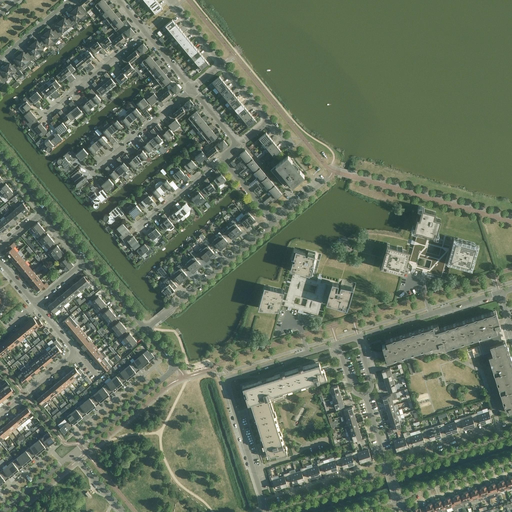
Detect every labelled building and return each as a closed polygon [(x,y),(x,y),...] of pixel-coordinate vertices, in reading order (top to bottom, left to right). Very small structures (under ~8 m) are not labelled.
[(101,0),(95,5),(99,9),(106,3),(105,1),(105,0),(106,0),(105,0),(101,0)] [(153,0),(147,5),(151,10),(158,3),(155,0),(153,0)] [(99,9),(102,13),(113,4),(112,3),(109,4),(109,5),(108,5),(106,3),(99,9)] [(158,3),(151,10),(154,14),(162,8),(158,3)] [(102,13),(106,17),(113,11),(111,9),(112,8),(115,6),(113,4),(102,13)] [(80,6),(79,7),(78,6),(74,10),(74,9),(74,10),(80,18),(85,14),(86,15),(88,13),(81,5),(80,6)] [(71,16),(69,18),(74,25),(77,22),(76,21),(80,18),(74,10),(73,10),(74,10),(69,14),(71,16)] [(106,17),(109,22),(120,13),(119,11),(116,13),(115,13),(113,11),(106,17)] [(109,22),(112,26),(120,19),(118,17),(119,16),(119,17),(121,14),(120,13),(109,22)] [(60,21),(67,29),(71,25),(72,27),(74,25),(69,18),(67,20),(65,17),(60,21)] [(120,19),(112,26),(116,30),(127,21),(126,19),(123,21),(122,22),(120,19)] [(164,26),(168,31),(176,25),(172,20),(164,26)] [(58,27),(55,29),(61,36),(63,34),(64,35),(69,32),(67,29),(60,21),(56,25),(58,27)] [(168,31),(172,35),(179,29),(176,25),(168,31)] [(125,31),(122,34),(126,39),(129,36),(130,36),(135,32),(130,27),(126,31),(125,31)] [(46,32),(55,43),(59,39),(58,38),(61,36),(55,29),(53,31),(51,29),(47,32),(46,32)] [(172,35),(175,39),(183,33),(179,29),(172,35)] [(55,43),(46,32),(46,33),(42,36),(44,39),(42,41),(47,47),(50,45),(51,46),(55,43)] [(175,39),(179,44),(187,38),(183,33),(175,39)] [(126,39),(122,34),(113,41),(117,46),(126,39)] [(110,44),(114,50),(117,48),(108,37),(107,37),(108,37),(104,40),(104,39),(104,40),(102,37),(98,40),(105,49),(106,48),(105,48),(109,45),(109,46),(109,45),(110,44)] [(179,44),(183,48),(190,42),(187,38),(179,44)] [(33,43),(32,44),(39,52),(42,54),(43,53),(43,52),(44,51),(42,49),(43,48),(45,49),(47,47),(42,41),(39,43),(37,40),(33,44),(33,43)] [(99,49),(104,55),(107,53),(97,41),(97,42),(94,44),(94,45),(91,47),(90,47),(95,53),(98,50),(99,50),(98,50),(99,49)] [(183,48),(186,53),(194,46),(190,42),(183,48)] [(139,48),(135,50),(140,55),(143,52),(148,48),(143,43),(138,47),(139,48)] [(30,50),(28,52),(33,59),(36,57),(35,55),(39,52),(32,44),(33,44),(28,48),(30,50)] [(186,53),(190,57),(197,51),(194,46),(186,53)] [(140,55),(135,50),(127,57),(131,62),(140,55)] [(19,55),(25,63),(30,59),(31,61),(33,59),(28,52),(26,54),(24,51),(19,55)] [(190,57),(194,61),(201,55),(197,51),(190,57)] [(94,58),(89,52),(86,55),(84,53),(83,52),(80,55),(89,65),(92,69),(95,67),(89,61),(90,60),(91,61),(91,60),(94,58)] [(142,61),(145,66),(153,59),(151,57),(152,56),(154,54),(153,52),(142,61)] [(17,61),(14,63),(20,70),(22,68),(21,67),(25,63),(19,55),(14,59),(17,61)] [(89,65),(80,55),(79,56),(78,56),(78,57),(78,58),(78,59),(78,60),(79,61),(76,64),(76,63),(75,64),(80,69),(83,66),(84,66),(84,65),(86,68),(89,65)] [(194,61),(197,66),(205,60),(201,55),(194,61)] [(122,69),(127,75),(127,74),(130,71),(130,72),(133,74),(136,71),(125,57),(122,59),(127,65),(126,66),(125,66),(126,66),(123,69),(122,68),(122,69)] [(145,66),(149,70),(160,61),(158,59),(156,61),(155,62),(153,59),(145,66)] [(205,60),(197,66),(201,70),(208,64),(205,60)] [(149,70),(152,74),(160,68),(158,65),(159,64),(159,65),(161,62),(160,61),(149,70)] [(5,66),(12,74),(16,71),(20,76),(23,74),(14,63),(12,65),(10,63),(5,66)] [(75,69),(71,63),(70,64),(67,67),(67,66),(67,67),(64,69),(70,77),(72,75),(71,73),(71,72),(72,72),(75,69),(75,70),(75,69)] [(3,73),(1,75),(6,81),(8,79),(7,78),(12,74),(5,66),(5,67),(1,70),(3,73)] [(152,74),(156,78),(167,69),(165,67),(163,69),(162,70),(160,68),(152,74)] [(70,77),(64,69),(63,69),(64,70),(60,72),(60,73),(57,75),(56,75),(61,81),(62,81),(61,80),(64,78),(65,78),(66,77),(70,83),(73,81),(70,77)] [(156,78),(159,82),(167,76),(165,74),(166,73),(168,71),(167,69),(156,78)] [(116,78),(115,78),(120,84),(121,84),(120,83),(124,81),(127,78),(128,78),(121,70),(118,72),(120,75),(119,75),(116,78)] [(102,81),(109,90),(109,89),(112,87),(112,86),(115,84),(116,84),(106,72),(104,75),(106,78),(105,78),(105,79),(102,81)] [(167,76),(159,82),(163,87),(170,81),(174,77),(172,76),(169,77),(170,78),(169,78),(167,76)] [(46,83),(58,97),(60,95),(56,89),(56,88),(57,89),(57,88),(60,86),(53,77),(50,80),(52,83),(49,86),(46,83)] [(212,83),(215,88),(223,81),(219,77),(212,83)] [(109,90),(102,81),(102,82),(99,84),(98,84),(98,85),(95,82),(92,84),(102,95),(105,92),(105,93),(105,92),(108,89),(109,90)] [(215,88),(219,92),(226,86),(223,81),(215,88)] [(58,97),(46,83),(45,84),(44,84),(44,85),(44,86),(44,87),(45,88),(45,89),(42,92),(42,91),(41,92),(46,97),(47,97),(46,97),(50,94),(50,95),(50,94),(51,93),(55,99),(58,97)] [(172,87),(168,90),(172,95),(176,92),(176,93),(181,88),(177,83),(172,87)] [(219,92),(223,96),(230,90),(226,86),(219,92)] [(89,100),(94,106),(97,103),(100,100),(101,100),(91,89),(89,91),(94,97),(93,97),(92,97),(92,98),(89,100)] [(150,95),(151,96),(150,96),(151,96),(148,99),(147,99),(152,105),(152,104),(155,102),(156,102),(155,101),(156,101),(158,103),(161,101),(152,90),(150,91),(150,92),(150,93),(150,94),(150,95)] [(172,95),(168,90),(160,97),(164,102),(172,95)] [(223,96),(226,101),(234,95),(230,90),(223,96)] [(41,105),(37,101),(38,100),(41,97),(42,97),(37,91),(37,92),(34,94),(33,94),(33,95),(30,97),(38,107),(41,105)] [(226,101),(230,105),(237,99),(234,95),(226,101)] [(23,98),(23,99),(24,102),(19,107),(23,113),(31,106),(33,104),(26,96),(23,98)] [(141,109),(143,111),(148,117),(151,115),(147,110),(148,110),(148,109),(151,107),(144,98),(141,101),(140,100),(140,101),(137,103),(137,104),(141,109)] [(185,104),(182,107),(186,112),(190,108),(194,104),(190,99),(185,103),(185,104)] [(230,105),(233,109),(241,103),(237,99),(230,105)] [(70,112),(75,118),(75,117),(78,115),(79,115),(78,114),(81,112),(82,112),(77,106),(72,100),(69,104),(74,109),(70,112)] [(94,106),(89,100),(86,103),(85,103),(86,103),(85,104),(83,102),(80,104),(89,115),(93,112),(90,109),(90,108),(93,106),(94,106)] [(233,109),(237,114),(245,108),(241,103),(233,109)] [(186,112),(182,107),(173,114),(178,119),(186,112)] [(130,108),(127,111),(134,120),(134,119),(137,117),(137,116),(138,116),(140,118),(142,116),(141,114),(136,108),(136,109),(133,111),(132,111),(130,108)] [(188,118),(192,122),(200,115),(198,113),(199,112),(199,113),(201,110),(200,109),(200,108),(188,118)] [(237,114),(241,118),(248,112),(245,108),(237,114)] [(75,118),(70,112),(67,115),(67,114),(66,115),(67,115),(66,116),(61,110),(58,112),(63,118),(68,123),(71,120),(71,121),(72,120),(71,120),(75,117),(75,118)] [(26,122),(30,128),(38,121),(36,119),(30,111),(25,115),(29,120),(26,122)] [(134,120),(127,111),(126,111),(129,114),(126,117),(125,117),(122,115),(119,117),(131,131),(134,129),(129,123),(130,122),(130,123),(130,122),(133,120),(134,120)] [(241,118),(244,123),(252,117),(248,112),(241,118)] [(168,125),(173,131),(174,131),(173,130),(177,128),(177,127),(180,125),(181,125),(171,113),(169,116),(173,121),(173,122),(172,122),(169,125),(168,125)] [(192,122),(195,126),(206,117),(205,115),(202,117),(202,118),(200,115),(192,122)] [(195,126),(199,130),(207,124),(205,122),(205,121),(206,121),(208,119),(206,117),(195,126)] [(252,117),(244,123),(248,127),(256,121),(252,117)] [(108,123),(115,131),(118,128),(118,129),(118,128),(119,127),(121,130),(124,128),(117,120),(114,123),(113,123),(110,126),(108,123)] [(38,121),(30,128),(35,133),(38,131),(42,135),(47,131),(40,123),(38,121)] [(51,123),(60,134),(60,133),(63,131),(64,131),(67,128),(62,122),(62,123),(59,125),(59,126),(58,126),(53,121),(51,123)] [(115,131),(108,123),(104,126),(106,128),(106,129),(107,129),(103,131),(109,139),(112,137),(110,135),(111,134),(112,134),(111,134),(114,131),(115,132),(115,131)] [(199,130),(202,134),(213,125),(212,124),(209,125),(209,126),(208,126),(207,124),(199,130)] [(202,134),(206,139),(213,132),(212,130),(212,129),(213,129),(215,127),(213,125),(202,134)] [(158,129),(167,140),(170,137),(171,137),(170,137),(174,134),(169,128),(169,129),(166,131),(165,131),(166,132),(165,132),(160,127),(158,129)] [(150,131),(153,134),(155,137),(154,137),(151,140),(150,140),(158,149),(159,148),(159,147),(159,146),(160,146),(160,145),(159,144),(159,143),(159,142),(162,140),(158,134),(157,134),(153,129),(150,131)] [(47,150),(48,151),(49,151),(50,151),(51,151),(51,150),(52,150),(52,149),(52,148),(52,147),(53,145),(54,147),(63,140),(56,132),(53,134),(55,137),(50,141),(49,140),(45,143),(48,146),(47,147),(47,148),(47,149),(47,150)] [(213,132),(206,139),(209,143),(220,134),(220,133),(220,134),(219,132),(216,133),(216,134),(215,134),(213,132)] [(258,139),(262,144),(269,138),(266,133),(258,139)] [(94,138),(93,139),(100,148),(100,147),(103,145),(103,144),(104,144),(109,150),(111,147),(102,136),(102,137),(99,139),(98,139),(98,138),(97,138),(96,138),(96,137),(95,138),(94,138)] [(141,138),(139,140),(143,146),(148,152),(148,151),(151,149),(152,149),(153,150),(154,150),(155,150),(156,150),(158,149),(150,140),(147,143),(146,144),(141,138)] [(262,144),(265,148),(273,142),(269,138),(262,144)] [(100,148),(93,139),(92,139),(95,142),(92,145),(91,145),(92,145),(88,148),(93,154),(94,156),(97,153),(95,151),(96,150),(96,151),(97,151),(96,150),(99,148),(100,148)] [(219,143),(215,146),(219,151),(222,148),(223,149),(228,145),(223,140),(219,143)] [(265,148),(269,153),(277,146),(273,142),(265,148)] [(219,151),(215,146),(206,153),(210,158),(219,151)] [(277,146),(269,153),(273,157),(280,151),(277,146)] [(76,154),(79,157),(83,161),(85,159),(83,157),(84,156),(84,157),(85,156),(88,153),(88,154),(88,153),(83,148),(80,151),(80,150),(80,151),(77,154),(76,153),(76,154)] [(136,156),(135,156),(143,165),(140,162),(143,159),(144,159),(147,156),(147,157),(147,156),(143,150),(141,148),(138,151),(140,153),(139,154),(139,153),(139,154),(136,156)] [(195,156),(195,157),(200,162),(203,159),(203,160),(203,159),(204,158),(208,163),(210,161),(209,158),(200,148),(198,149),(196,151),(198,154),(195,157),(195,156)] [(243,167),(253,159),(253,158),(252,159),(245,150),(240,154),(244,159),(234,167),(236,169),(237,169),(242,165),(243,166),(243,167)] [(60,164),(61,164),(62,163),(64,165),(63,166),(66,169),(72,165),(69,161),(71,159),(73,161),(76,159),(69,151),(63,157),(64,158),(63,159),(62,159),(62,158),(61,158),(60,158),(59,158),(59,159),(58,159),(58,160),(58,161),(58,162),(58,163),(59,163),(60,164)] [(143,165),(135,156),(135,157),(132,159),(132,160),(131,160),(126,155),(124,157),(133,168),(134,168),(133,168),(136,165),(137,165),(137,166),(138,166),(139,166),(140,166),(141,166),(143,165)] [(271,170),(283,184),(284,186),(291,180),(293,183),(296,180),(297,181),(297,182),(304,175),(300,170),(299,171),(292,161),(288,156),(271,170)] [(117,168),(124,177),(127,174),(125,171),(128,168),(119,157),(116,159),(121,165),(120,165),(117,168)] [(184,165),(189,171),(192,168),(193,168),(193,167),(195,169),(198,167),(189,157),(188,158),(185,160),(188,162),(188,163),(185,165),(184,165)] [(254,172),(260,167),(253,159),(243,167),(245,168),(239,173),(241,175),(251,167),(254,172)] [(124,177),(117,168),(116,168),(117,168),(113,171),(112,172),(108,166),(105,168),(114,180),(115,179),(114,179),(118,177),(120,180),(124,177)] [(185,174),(178,166),(176,167),(174,169),(176,172),(173,175),(178,181),(178,180),(181,178),(181,177),(182,177),(186,181),(189,178),(185,174)] [(257,184),(258,184),(267,176),(260,168),(260,167),(254,172),(255,172),(258,177),(249,184),(249,185),(251,187),(256,182),(258,184),(257,184)] [(214,180),(218,185),(218,186),(221,189),(225,186),(222,183),(222,182),(225,180),(226,180),(217,169),(215,171),(219,176),(218,177),(217,177),(218,177),(214,180),(214,179),(214,180)] [(73,179),(74,179),(75,178),(76,180),(74,181),(75,181),(76,182),(77,183),(76,184),(76,185),(77,186),(78,186),(79,185),(79,186),(80,188),(88,181),(86,179),(87,179),(87,178),(87,177),(87,176),(86,176),(85,176),(84,176),(84,177),(82,175),(83,174),(81,175),(80,174),(81,173),(79,171),(79,170),(71,177),(72,177),(73,179)] [(269,190),(275,185),(274,185),(267,176),(258,184),(259,186),(254,190),(254,191),(256,193),(265,185),(269,189),(269,190)] [(98,180),(100,182),(102,184),(106,190),(107,190),(110,187),(113,184),(114,184),(109,178),(109,179),(106,181),(105,181),(105,182),(101,178),(98,180)] [(207,178),(204,180),(208,185),(207,186),(207,185),(207,186),(204,188),(203,188),(208,194),(211,191),(212,191),(212,192),(213,192),(214,193),(215,193),(216,192),(218,191),(207,178)] [(159,182),(157,183),(165,192),(165,191),(164,191),(168,189),(168,188),(169,188),(173,192),(175,190),(167,180),(166,180),(167,180),(164,183),(163,183),(163,182),(162,182),(161,182),(161,181),(160,182),(159,182)] [(4,185),(2,183),(0,184),(0,194),(1,195),(9,188),(6,183),(6,184),(4,185)] [(165,192),(157,183),(156,184),(156,185),(155,186),(155,187),(156,188),(156,189),(153,192),(153,191),(153,192),(157,197),(158,197),(161,202),(164,200),(160,195),(161,194),(161,195),(161,194),(164,191),(164,192),(165,192)] [(275,185),(269,190),(273,194),(263,202),(264,202),(265,204),(266,204),(271,200),(272,202),(271,203),(282,194),(275,185)] [(13,192),(9,188),(1,195),(0,195),(5,202),(8,200),(8,199),(12,196),(10,194),(12,192),(13,192)] [(94,206),(95,207),(96,207),(97,207),(98,207),(98,206),(99,206),(99,205),(99,204),(99,203),(100,201),(101,203),(108,197),(106,195),(108,193),(104,188),(102,190),(101,190),(98,192),(100,194),(98,196),(95,193),(89,197),(92,201),(93,200),(95,202),(94,203),(94,204),(93,204),(94,205),(94,206)] [(192,198),(197,204),(197,203),(200,201),(203,204),(206,201),(197,190),(195,192),(197,194),(196,195),(195,195),(192,198)] [(157,205),(153,201),(146,192),(142,195),(145,198),(142,201),(141,201),(146,207),(146,206),(149,204),(150,204),(150,203),(154,207),(157,205)] [(178,202),(175,204),(186,217),(188,215),(189,215),(189,214),(190,213),(190,212),(190,211),(190,210),(189,209),(190,209),(191,209),(186,203),(183,206),(182,206),(182,207),(178,202)] [(23,203),(19,206),(24,213),(26,211),(26,212),(28,211),(29,210),(29,209),(30,209),(30,208),(30,207),(29,207),(29,206),(28,206),(27,206),(26,206),(23,203)] [(186,217),(175,204),(173,206),(177,211),(176,212),(175,211),(175,212),(172,215),(172,214),(172,215),(174,218),(171,221),(173,223),(176,220),(177,220),(180,217),(180,218),(182,220),(185,218),(186,217)] [(131,205),(127,208),(134,217),(134,216),(137,214),(138,214),(138,213),(140,215),(143,213),(136,205),(133,208),(131,205)] [(24,213),(19,206),(14,210),(20,217),(21,217),(21,216),(23,215),(22,214),(24,213)] [(106,220),(107,220),(108,220),(111,223),(115,219),(114,218),(119,214),(121,216),(124,214),(118,206),(109,213),(110,214),(109,216),(108,215),(107,215),(106,215),(105,215),(104,216),(104,217),(104,218),(104,219),(105,220),(106,220)] [(414,230),(434,235),(435,232),(437,232),(441,219),(434,217),(435,212),(422,208),(419,219),(417,218),(414,230)] [(20,217),(14,210),(10,214),(15,220),(17,219),(18,219),(19,218),(20,217)] [(248,212),(244,215),(251,224),(254,222),(256,221),(252,216),(254,213),(251,210),(249,212),(248,212)] [(15,220),(10,214),(8,212),(4,215),(5,217),(11,224),(12,224),(14,222),(13,222),(15,220)] [(162,216),(163,218),(165,220),(164,221),(161,224),(160,224),(165,230),(166,230),(165,229),(166,229),(167,230),(171,230),(175,227),(164,214),(162,216)] [(251,224),(244,215),(241,217),(240,219),(238,221),(241,225),(243,223),(246,226),(247,228),(249,226),(249,227),(251,224)] [(11,224),(5,217),(1,221),(6,227),(8,226),(9,226),(10,225),(11,224)] [(228,224),(230,226),(238,235),(241,233),(242,232),(241,230),(238,227),(241,225),(238,221),(236,219),(234,221),(233,220),(228,224)] [(38,222),(31,228),(34,232),(41,226),(38,222)] [(120,236),(123,240),(131,234),(129,231),(123,223),(115,230),(116,230),(117,232),(118,232),(119,232),(120,232),(121,232),(123,234),(120,236)] [(161,238),(163,237),(156,228),(152,224),(149,226),(153,231),(152,231),(149,234),(148,234),(153,240),(153,239),(156,237),(157,237),(157,238),(158,238),(159,238),(160,238),(161,238)] [(45,230),(41,226),(34,232),(38,236),(39,238),(44,234),(42,232),(44,230),(45,231),(45,230)] [(238,235),(230,226),(228,228),(226,230),(227,230),(224,232),(227,236),(229,234),(232,237),(234,239),(235,238),(238,235)] [(221,234),(217,237),(224,247),(229,243),(227,242),(228,242),(225,238),(227,236),(224,232),(222,235),(221,234)] [(45,236),(44,234),(39,238),(36,240),(41,246),(44,244),(51,238),(47,234),(45,236)] [(131,234),(123,240),(126,244),(129,242),(131,244),(131,245),(130,246),(130,247),(131,248),(132,250),(140,244),(133,236),(131,234)] [(213,242),(211,244),(213,247),(216,245),(219,249),(220,250),(224,247),(217,237),(213,241),(213,242)] [(54,242),(51,238),(44,244),(47,248),(49,249),(53,246),(52,244),(54,242)] [(456,240),(452,252),(450,260),(470,266),(472,258),(471,258),(471,257),(472,257),(473,255),(472,254),(472,253),(473,254),(476,246),(456,240)] [(154,250),(147,242),(145,244),(137,250),(141,255),(145,252),(148,255),(154,250)] [(209,245),(206,242),(201,246),(211,258),(214,256),(214,255),(215,254),(214,253),(211,249),(213,247),(211,244),(209,245)] [(8,256),(10,258),(17,252),(13,247),(16,246),(13,243),(8,247),(10,250),(6,253),(8,255),(8,256)] [(55,247),(53,246),(49,249),(50,251),(48,252),(48,253),(51,257),(53,255),(60,249),(57,245),(55,247)] [(211,258),(201,246),(197,250),(198,250),(195,252),(197,255),(200,258),(202,256),(205,260),(207,261),(208,260),(211,258)] [(386,267),(401,271),(402,268),(404,269),(404,268),(403,268),(408,251),(402,250),(402,248),(402,250),(397,248),(397,247),(396,248),(389,246),(388,249),(386,248),(386,249),(387,250),(386,252),(382,265),(385,266),(385,267),(386,268),(386,267)] [(302,271),(311,274),(314,264),(312,263),(315,252),(306,250),(305,252),(294,248),(291,259),(293,260),(290,270),(301,273),(302,271)] [(64,254),(60,249),(53,255),(57,260),(57,259),(58,261),(63,257),(61,255),(64,254)] [(21,257),(17,252),(10,258),(12,261),(12,260),(14,262),(21,257)] [(200,258),(197,255),(195,257),(194,256),(193,258),(193,257),(190,260),(197,269),(200,267),(202,265),(200,264),(198,260),(200,258)] [(25,261),(21,257),(14,262),(16,264),(15,265),(17,267),(25,261)] [(64,259),(63,257),(58,261),(60,262),(59,263),(63,267),(70,261),(67,257),(66,257),(64,259)] [(197,269),(190,260),(187,262),(186,263),(186,264),(184,266),(186,269),(189,267),(192,271),(193,272),(195,271),(197,269)] [(29,266),(25,261),(17,267),(19,270),(20,269),(22,272),(29,266)] [(74,265),(70,261),(63,267),(66,271),(67,271),(66,271),(73,265),(74,265)] [(432,273),(432,271),(429,270),(430,265),(421,263),(420,267),(426,268),(425,272),(432,273)] [(174,268),(176,271),(184,280),(187,278),(188,277),(187,275),(184,272),(186,269),(184,266),(182,264),(180,265),(180,264),(174,268)] [(33,270),(29,266),(22,272),(24,274),(23,274),(25,277),(33,270)] [(168,274),(162,268),(161,267),(158,269),(159,271),(164,277),(168,274)] [(36,275),(33,270),(25,277),(27,279),(28,279),(29,281),(36,275)] [(184,280),(176,271),(173,273),(174,273),(172,274),(173,275),(170,277),(173,281),(175,279),(178,282),(180,284),(181,282),(184,280)] [(40,280),(36,275),(29,281),(31,283),(33,286),(40,280)] [(89,278),(87,280),(87,279),(87,278),(87,277),(87,276),(86,276),(85,276),(84,276),(83,277),(81,278),(82,279),(80,280),(85,287),(90,283),(91,282),(89,278)] [(167,286),(164,288),(162,290),(165,294),(165,293),(166,294),(165,295),(167,297),(169,295),(169,294),(170,294),(175,290),(174,289),(177,287),(169,277),(163,282),(167,286)] [(44,284),(40,280),(33,286),(35,288),(37,290),(41,287),(43,289),(48,285),(46,283),(44,284)] [(85,287),(80,280),(78,282),(77,281),(76,283),(75,283),(81,291),(85,287)] [(353,287),(332,282),(329,290),(326,302),(333,304),(347,308),(350,300),(353,287)] [(81,291),(75,283),(74,284),(73,286),(71,288),(76,294),(81,291)] [(264,285),(262,294),(258,308),(279,309),(284,290),(264,285)] [(76,294),(71,288),(69,289),(67,290),(66,291),(72,298),(76,294)] [(72,298),(66,291),(65,291),(64,293),(62,295),(68,302),(72,298)] [(68,302),(62,295),(60,297),(60,296),(58,297),(57,298),(63,305),(68,302)] [(97,298),(95,295),(90,299),(92,301),(95,306),(102,300),(99,296),(98,296),(99,296),(97,298)] [(63,305),(57,298),(57,299),(55,300),(55,301),(54,302),(59,309),(63,305)] [(106,304),(102,300),(95,306),(99,310),(100,312),(105,308),(103,306),(105,304),(106,304)] [(59,309),(54,302),(52,304),(51,303),(49,305),(48,306),(48,307),(48,308),(48,309),(49,309),(50,309),(51,309),(54,312),(54,313),(59,309)] [(107,310),(105,308),(100,312),(102,314),(105,318),(113,312),(109,308),(107,310)] [(382,347),(384,352),(387,362),(439,345),(439,346),(444,345),(445,348),(478,338),(480,344),(479,345),(482,355),(488,353),(487,352),(491,351),(492,352),(493,355),(488,357),(505,409),(508,408),(508,409),(507,410),(508,413),(509,412),(511,411),(511,362),(505,341),(501,342),(500,338),(501,338),(498,328),(501,327),(500,326),(499,322),(500,321),(500,322),(500,321),(499,320),(496,311),(439,329),(438,324),(385,341),(386,342),(383,343),(386,342),(387,345),(385,346),(385,344),(382,345),(382,347)] [(116,316),(113,312),(105,318),(109,322),(111,324),(115,320),(114,318),(116,316),(116,317),(116,316)] [(72,314),(70,315),(63,321),(67,326),(74,320),(76,318),(72,314)] [(30,319),(28,321),(34,329),(39,325),(41,327),(43,325),(39,320),(37,322),(33,318),(31,320),(30,319)] [(77,324),(74,320),(67,326),(70,330),(77,324)] [(117,323),(115,320),(111,324),(112,326),(116,331),(123,325),(119,320),(119,321),(117,323)] [(34,329),(28,321),(26,323),(26,324),(24,326),(30,333),(34,329)] [(81,328),(77,324),(70,330),(73,334),(81,328)] [(126,329),(123,325),(116,331),(119,335),(121,337),(126,333),(124,331),(126,329)] [(30,333),(24,326),(22,327),(21,327),(19,329),(25,336),(30,333)] [(84,332),(81,328),(73,334),(77,338),(84,332)] [(25,336),(19,329),(16,331),(17,332),(15,333),(20,340),(25,336)] [(87,336),(84,332),(77,338),(80,342),(87,336)] [(20,340),(15,333),(12,335),(9,337),(16,344),(20,340)] [(127,335),(126,333),(121,337),(123,339),(126,343),(133,337),(130,333),(129,333),(130,333),(127,335)] [(91,341),(87,336),(80,342),(82,345),(81,345),(83,347),(91,341)] [(16,344),(9,337),(7,339),(8,339),(5,341),(11,348),(16,344)] [(137,341),(133,337),(126,343),(130,347),(131,349),(136,345),(134,343),(136,341),(136,342),(137,341)] [(62,347),(56,340),(49,346),(51,348),(52,348),(57,355),(62,351),(60,349),(62,347)] [(11,348),(5,341),(3,343),(3,342),(0,344),(7,352),(11,348)] [(94,345),(91,341),(83,347),(85,349),(85,348),(87,351),(94,345)] [(98,349),(94,345),(87,351),(91,355),(98,349)] [(52,348),(51,348),(47,351),(53,358),(57,355),(52,348)] [(101,353),(98,349),(91,355),(94,359),(101,353)] [(147,350),(145,351),(139,357),(145,365),(155,357),(151,352),(150,353),(147,350)] [(53,358),(47,351),(43,355),(49,362),(53,358)] [(103,352),(101,353),(94,359),(98,363),(105,357),(107,356),(103,352)] [(49,362),(43,355),(39,358),(45,365),(49,362)] [(108,361),(105,357),(98,363),(101,367),(108,361)] [(145,365),(139,357),(132,363),(139,371),(145,365)] [(45,365),(39,358),(35,362),(41,369),(45,365)] [(110,360),(108,361),(101,367),(105,372),(114,364),(110,360)] [(41,369),(35,362),(31,365),(37,372),(41,369)] [(319,369),(321,368),(319,362),(242,386),(248,404),(249,403),(254,418),(253,418),(255,425),(256,425),(260,436),(259,436),(261,443),(262,443),(264,449),(267,448),(267,450),(270,449),(272,456),(276,455),(277,457),(287,454),(286,449),(285,450),(282,443),(284,443),(282,436),(280,437),(278,431),(280,430),(276,418),(275,418),(273,412),(274,412),(270,400),(269,400),(268,397),(270,397),(270,398),(273,397),(272,396),(286,392),(285,391),(290,390),(304,386),(304,385),(308,384),(308,385),(316,382),(315,381),(319,380),(319,381),(323,380),(323,381),(327,380),(325,372),(320,373),(319,369)] [(139,371),(132,363),(125,368),(132,376),(139,371)] [(37,372),(31,365),(27,369),(33,376),(37,372)] [(27,369),(25,366),(20,370),(22,372),(28,379),(33,376),(27,369)] [(77,370),(75,368),(71,371),(77,378),(79,381),(86,375),(80,368),(77,370)] [(132,376),(125,368),(118,374),(125,382),(132,376)] [(77,378),(71,371),(67,375),(73,382),(77,378)] [(28,379),(22,372),(18,376),(24,383),(28,379)] [(125,382),(118,374),(112,379),(118,387),(125,382)] [(73,382),(67,375),(63,378),(69,385),(73,382)] [(69,385),(63,378),(58,382),(64,389),(69,385)] [(118,387),(112,379),(105,385),(112,393),(118,387)] [(14,391),(7,382),(3,385),(4,387),(10,394),(14,391)] [(64,389),(58,382),(54,385),(60,392),(64,389)] [(395,384),(387,387),(388,392),(397,390),(395,384)] [(60,392),(54,385),(50,388),(56,396),(60,392)] [(112,393),(105,385),(98,390),(105,398),(112,393)] [(10,394),(4,387),(0,390),(6,398),(10,394)] [(56,396),(50,388),(46,392),(52,399),(56,396)] [(105,398),(98,390),(92,396),(98,404),(105,398)] [(52,399),(46,392),(42,395),(48,402),(52,399)] [(382,397),(384,403),(392,400),(393,400),(398,399),(396,392),(390,394),(391,395),(382,397)] [(48,402),(42,395),(37,399),(43,406),(48,402)] [(98,404),(92,396),(85,402),(92,410),(98,404)] [(343,401),(334,403),(336,409),(344,406),(343,401)] [(92,410),(85,402),(78,407),(85,415),(92,410)] [(28,407),(23,411),(29,418),(34,414),(28,407)] [(85,415),(78,407),(72,413),(78,421),(85,415)] [(340,410),(342,416),(354,412),(352,407),(344,409),(340,410)] [(488,411),(483,413),(486,423),(489,422),(489,421),(492,420),(490,415),(493,414),(491,408),(488,409),(488,411)] [(29,418),(23,411),(19,414),(25,421),(29,418)] [(344,421),(347,420),(355,417),(354,412),(342,416),(344,421)] [(78,421),(72,413),(65,418),(72,426),(78,421)] [(477,413),(474,414),(476,420),(479,419),(480,424),(483,423),(483,424),(486,423),(483,413),(478,415),(477,413)] [(25,421),(19,414),(15,418),(21,425),(25,421)] [(391,423),(401,420),(402,419),(400,414),(397,415),(389,418),(391,423)] [(474,414),(466,416),(469,428),(473,427),(472,426),(475,426),(473,421),(476,420),(474,414)] [(466,416),(457,419),(459,425),(462,424),(464,429),(466,428),(466,429),(469,428),(466,416)] [(21,425),(15,418),(11,421),(17,428),(21,425)] [(72,426),(65,418),(58,424),(65,432),(69,428),(69,429),(70,429),(69,428),(72,426)] [(455,422),(450,424),(453,434),(456,432),(458,431),(457,426),(459,425),(457,419),(454,420),(455,422)] [(401,420),(391,423),(392,429),(403,425),(401,420)] [(17,428),(11,421),(7,424),(13,432),(17,428)] [(346,432),(347,431),(359,428),(357,422),(345,426),(346,432)] [(444,423),(441,424),(442,430),(445,429),(447,434),(449,434),(449,435),(453,434),(450,424),(444,425),(444,423)] [(13,432),(7,424),(2,428),(8,435),(13,432)] [(441,424),(432,427),(436,439),(439,438),(439,437),(441,436),(440,431),(442,430),(441,424)] [(432,427),(424,430),(426,436),(428,435),(430,440),(432,439),(433,440),(436,439),(432,427)] [(8,435),(2,428),(0,429),(0,433),(4,438),(8,435)] [(347,431),(349,436),(360,433),(359,428),(347,431)] [(421,433),(416,434),(419,444),(422,443),(422,442),(425,442),(423,437),(426,436),(424,430),(421,431),(421,433)] [(55,440),(48,432),(41,438),(48,446),(50,444),(51,444),(55,440)] [(404,438),(399,440),(402,449),(406,448),(405,448),(408,447),(406,442),(409,441),(407,435),(406,432),(403,433),(404,438)] [(408,432),(406,432),(407,435),(409,441),(412,440),(413,445),(416,444),(416,445),(419,444),(416,434),(411,436),(410,434),(409,432),(408,432)] [(360,433),(349,436),(350,442),(362,438),(360,433)] [(48,446),(41,438),(35,443),(41,451),(48,446)] [(402,449),(399,440),(394,441),(396,450),(399,450),(402,449)] [(41,451),(35,443),(28,449),(35,457),(41,451)] [(35,457),(28,449),(21,454),(28,462),(35,457)] [(368,449),(363,451),(366,461),(369,460),(369,459),(371,458),(368,449)] [(357,451),(354,452),(356,458),(358,457),(360,462),(362,461),(363,462),(366,461),(363,451),(358,453),(357,451)] [(351,455),(346,456),(349,466),(352,465),(352,464),(355,464),(353,459),(356,458),(354,452),(351,453),(351,455)] [(28,462),(21,454),(15,460),(21,468),(28,462)] [(340,456),(337,457),(339,463),(342,462),(343,467),(346,467),(349,466),(346,456),(341,458),(340,456)] [(334,460),(329,462),(332,472),(336,471),(335,470),(338,469),(336,464),(339,463),(337,457),(334,458),(334,460)] [(21,468),(15,460),(8,465),(15,473),(21,468)] [(323,461),(320,462),(322,468),(325,468),(326,473),(329,472),(329,473),(332,472),(329,462),(324,463),(323,461)] [(318,465),(312,467),(316,477),(319,476),(319,475),(321,474),(319,469),(322,468),(320,462),(317,463),(318,465)] [(15,473),(8,465),(1,471),(8,479),(15,473)] [(307,467),(303,468),(305,474),(308,473),(310,478),(312,477),(312,478),(316,477),(312,467),(307,469),(307,467)] [(301,471),(296,472),(299,482),(302,481),(302,480),(304,480),(303,475),(305,474),(303,468),(300,469),(301,471)] [(290,472),(287,473),(289,479),(291,478),(293,483),(295,482),(296,483),(299,482),(296,472),(290,474),(290,472)] [(284,476),(279,478),(282,488),(285,487),(285,486),(287,485),(286,480),(289,479),(287,473),(283,474),(284,476)] [(282,488),(279,478),(274,479),(272,475),(269,476),(272,485),(275,484),(276,489),(279,488),(279,489),(282,488)] [(498,485),(496,486),(498,493),(507,490),(505,483),(504,480),(500,482),(500,483),(498,483),(498,485)] [(489,488),(487,489),(489,496),(498,493),(496,486),(495,483),(490,484),(491,486),(489,486),(489,488)] [(480,491),(478,492),(480,498),(480,500),(483,499),(483,497),(489,496),(487,489),(486,486),(481,487),(482,488),(480,489),(480,491)] [(471,494),(469,495),(471,501),(480,498),(478,492),(477,489),(472,490),(473,491),(471,492),(471,494)] [(462,497),(460,497),(463,507),(463,508),(466,507),(465,503),(471,501),(469,495),(468,492),(463,493),(464,494),(462,495),(462,497)] [(451,500),(453,507),(454,510),(463,507),(460,497),(459,495),(454,496),(455,497),(453,498),(453,499),(451,500)] [(444,502),(442,503),(441,503),(443,510),(444,511),(446,511),(448,511),(447,509),(453,507),(451,500),(450,497),(445,499),(446,500),(444,501),(444,502)] [(433,506),(434,511),(444,511),(443,510),(441,503),(442,503),(441,500),(436,502),(437,503),(435,503),(435,505),(433,506)] [(426,508),(423,509),(424,511),(434,511),(433,506),(432,503),(427,504),(428,506),(426,506),(426,508)]
